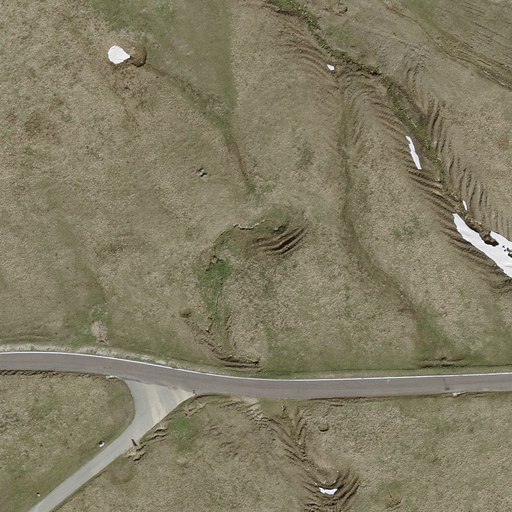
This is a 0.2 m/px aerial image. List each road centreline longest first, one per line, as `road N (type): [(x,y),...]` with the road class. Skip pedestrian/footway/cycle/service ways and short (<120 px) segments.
road 1 (tertiary): [(511,384),(260,390),(78,362),(0,361)]
road 2 (track): [(38,511),(131,439),(183,380)]
